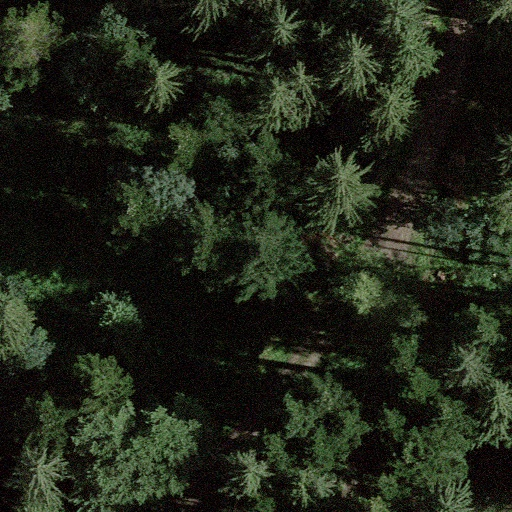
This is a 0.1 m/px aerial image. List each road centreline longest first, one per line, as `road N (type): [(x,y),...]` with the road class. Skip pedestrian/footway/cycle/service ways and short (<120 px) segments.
road 1 (track): [(175,511),(325,322),(406,194)]
road 2 (track): [(471,0),(406,194)]
